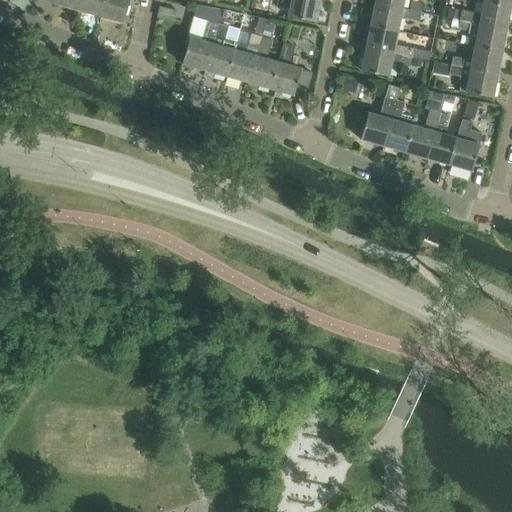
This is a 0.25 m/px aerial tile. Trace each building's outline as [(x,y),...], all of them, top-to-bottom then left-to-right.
[(57,0),(56,4),(78,11),(81,0),(57,0)] [(81,0),(78,11),(100,17),(104,0),(81,0)] [(104,0),(100,17),(123,23),(129,0),(104,0)] [(318,0),(282,0),(282,3),(290,5),(288,17),(314,22),(318,0)] [(375,0),(374,5),(401,10),(403,0),(375,0)] [(511,0),(477,0),(484,2),(483,3),(510,8),(511,0)] [(460,22),(470,24),(506,31),(510,8),(483,3),(481,14),(462,11),(460,22)] [(370,26),(397,32),(400,17),(419,21),(421,14),(401,10),(374,5),(370,26)] [(182,64),(205,71),(217,24),(207,21),(201,42),(189,38),(182,64)] [(205,71),(226,77),(236,42),(225,39),(229,27),(217,24),(205,71)] [(474,48),(501,53),(506,31),(470,24),(468,33),(477,35),(474,48)] [(265,25),(262,36),(270,38),(273,27),(265,25)] [(397,32),(370,26),(366,49),(401,56),(412,58),(414,49),(394,45),(397,32)] [(236,42),(226,77),(249,83),(262,37),(252,34),(248,46),(236,42)] [(249,83),(271,89),(278,64),(266,60),(272,40),(262,37),(249,83)] [(278,64),(271,89),(293,96),(301,70),(289,67),(295,46),(284,43),(278,64)] [(474,48),(470,70),(497,75),(501,53),(474,48)] [(401,56),(366,49),(361,72),(388,77),(390,64),(399,66),(401,56)] [(497,75),(470,70),(451,66),(449,74),(460,77),(459,92),(492,98),(497,75)] [(379,117),(368,114),(360,140),(383,146),(396,101),(399,89),(388,86),(379,117)] [(475,118),(479,101),(468,98),(464,115),(475,118)] [(396,100),(383,146),(404,152),(412,126),(414,120),(401,117),(405,103),(396,100)] [(404,152),(426,159),(439,113),(440,112),(430,109),(424,130),(412,126),(404,152)] [(426,159),(449,165),(456,139),(444,136),(447,127),(449,116),(439,113),(426,159)] [(472,123),(462,120),(457,139),(456,139),(449,165),(472,172),(479,145),(482,134),(470,130),(472,123)]
